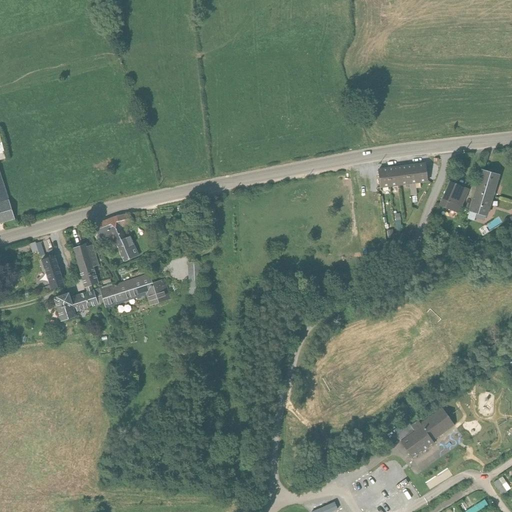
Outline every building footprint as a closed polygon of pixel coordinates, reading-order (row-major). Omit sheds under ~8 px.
[(0,201),(8,199),(9,198),(6,188),(0,171),(0,159),(5,158),(4,152),(0,153),(0,201)] [(406,165),(409,185),(428,182),(425,163),(406,165)] [(397,166),(399,186),(409,185),(406,165),(397,166)] [(387,168),(390,187),(399,186),(397,166),(387,168)] [(390,187),(387,168),(377,169),(380,188),(390,187)] [(481,169),(468,212),(487,217),(500,175),(481,169)] [(450,180),(439,205),(458,214),(469,189),(450,180)] [(423,185),(419,193),(425,195),(428,188),(423,185)] [(0,223),(15,219),(8,199),(0,201),(0,223)] [(115,216),(95,225),(102,239),(112,236),(123,262),(139,255),(131,235),(126,237),(121,225),(134,224),(133,214),(115,216)] [(87,246),(86,244),(73,248),(85,288),(99,283),(94,266),(98,265),(92,244),(87,246)] [(66,285),(55,254),(40,259),(50,290),(66,285)] [(188,283),(202,283),(202,262),(187,263),(188,283)] [(99,289),(104,302),(106,307),(146,295),(149,305),(171,298),(165,278),(152,282),(149,273),(99,289)] [(93,289),(98,304),(104,302),(99,289),(99,287),(93,289)] [(98,304),(93,289),(70,296),(69,292),(54,297),(55,304),(61,321),(76,316),(75,312),(98,304)] [(410,425),(396,435),(400,441),(400,442),(412,459),(434,443),(432,441),(454,425),(442,408),(420,423),(417,420),(410,425)] [(392,429),(396,435),(410,425),(406,419),(392,429)] [(511,486),(505,475),(495,481),(504,494),(511,488),(511,486)] [(468,511),(475,511),(490,504),(486,498),(467,510),(468,511)]
